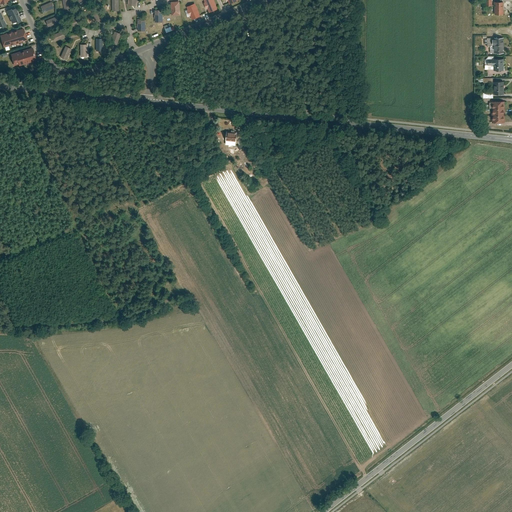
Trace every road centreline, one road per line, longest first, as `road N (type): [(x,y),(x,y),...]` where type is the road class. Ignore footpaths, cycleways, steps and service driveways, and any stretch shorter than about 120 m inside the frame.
road 1 (tertiary): [(511,140),(149,102)]
road 2 (tertiary): [(511,365),(323,511)]
road 3 (residential): [(134,52),(87,73),(53,68),(21,2)]
road 4 (tertiary): [(149,102),(0,86)]
road 5 (residential): [(264,0),(151,45)]
